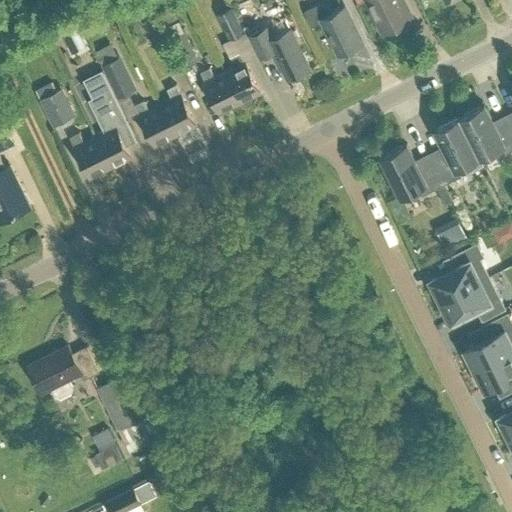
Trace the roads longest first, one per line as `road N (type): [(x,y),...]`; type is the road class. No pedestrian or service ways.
road 1 (residential): [(327,128),(511,498)]
road 2 (unclassified): [(0,291),(327,128)]
road 3 (unclassified): [(327,128),(511,36)]
